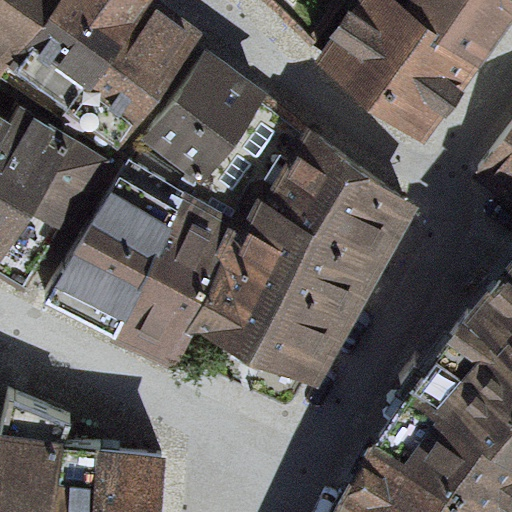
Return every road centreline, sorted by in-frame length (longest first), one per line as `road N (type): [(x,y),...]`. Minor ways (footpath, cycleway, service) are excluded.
road 1 (residential): [(312,459),(0,305)]
road 2 (residential): [(438,179),(290,88),(178,0)]
road 3 (residential): [(312,459),(426,259),(438,179)]
road 4 (residential): [(438,179),(511,74)]
